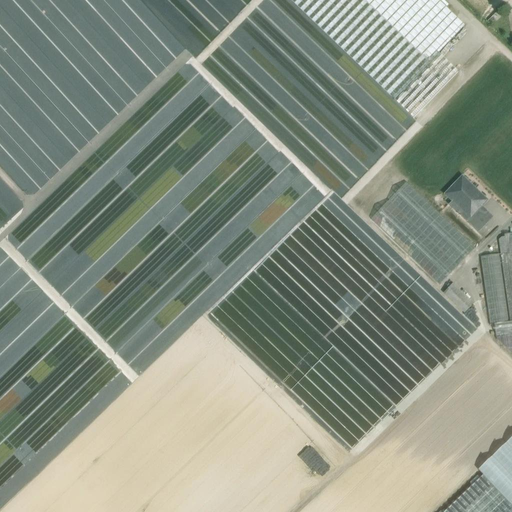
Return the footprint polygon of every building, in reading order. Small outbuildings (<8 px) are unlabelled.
[(66,6),(62,0),(50,0),(53,4),(58,1),(61,5),(58,8),(60,11),(66,6)] [(465,26),(438,0),(289,0),(394,100),(438,54),(465,26)] [(438,54),(394,100),(413,119),(458,72),(438,54)] [(97,85),(106,108),(100,105),(97,111),(95,108),(96,110),(74,119),(76,124),(69,127),(60,117),(54,119),(62,123),(57,127),(72,144),(65,147),(53,157),(60,160),(54,162),(56,167),(44,172),(46,176),(150,86),(134,79),(118,92),(116,86),(111,94),(110,90),(108,94),(106,90),(97,85)] [(276,134),(277,132),(276,132),(263,126),(260,133),(254,134),(262,137),(262,139),(263,137),(266,138),(264,144),(260,143),(261,151),(266,150),(266,154),(277,159),(277,163),(286,162),(296,166),(296,158),(295,159),(294,146),(296,142),(288,139),(283,139),(279,137),(280,135),(276,134)] [(487,201),(463,177),(446,195),(463,212),(460,215),(467,222),(476,212),(479,209),(487,201)] [(476,248),(407,183),(371,220),(440,286),(476,248)] [(491,220),(479,209),(476,212),(482,218),(473,228),(478,233),(491,220)] [(482,218),(476,212),(467,222),(473,228),(482,218)] [(511,233),(504,235),(504,237),(501,238),(499,240),(510,322),(511,322),(511,233)] [(499,255),(480,257),(490,325),(494,325),(509,323),(499,255)] [(474,304),(453,284),(444,293),(465,313),(474,304)] [(509,323),(494,325),(496,335),(511,332),(511,322),(510,322),(509,323)] [(511,332),(496,335),(497,340),(511,354),(511,332)] [(511,437),(479,470),(484,475),(511,504),(511,437)] [(511,511),(511,504),(484,475),(444,511),(511,511)]
